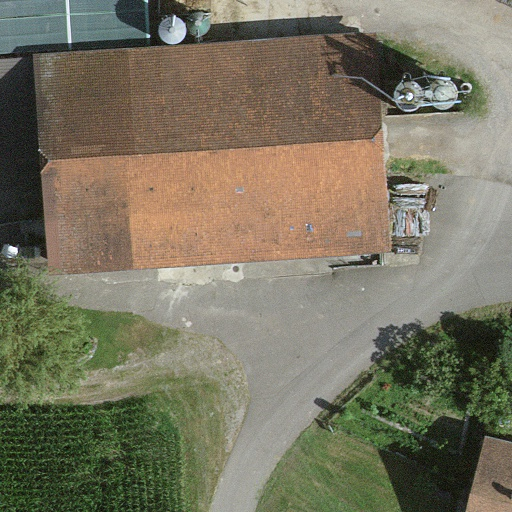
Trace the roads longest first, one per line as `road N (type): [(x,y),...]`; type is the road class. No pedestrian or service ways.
road 1 (residential): [(232,511),(269,436),(332,371),(442,296),(503,274)]
road 2 (track): [(377,0),(472,49),(509,96),(511,138)]
